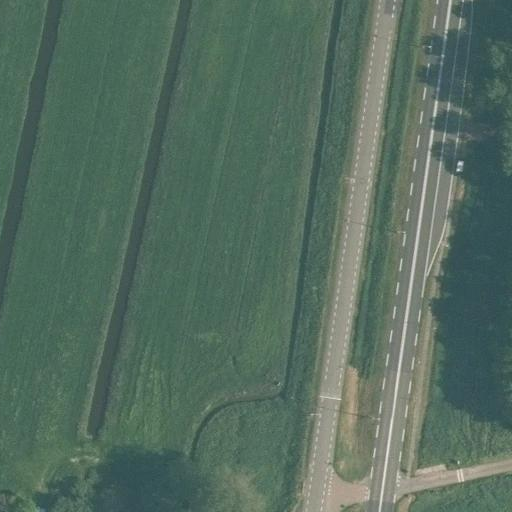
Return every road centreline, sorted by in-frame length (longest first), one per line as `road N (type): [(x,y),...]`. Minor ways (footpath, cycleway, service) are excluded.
road 1 (tertiary): [(311,496),(383,0)]
road 2 (primary): [(382,481),(447,0)]
road 3 (unclassified): [(382,481),(511,456)]
